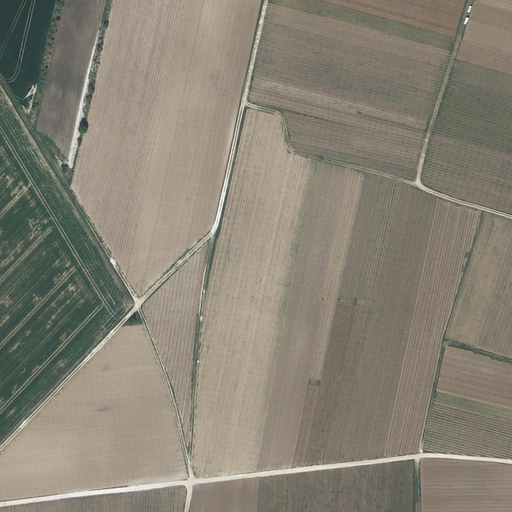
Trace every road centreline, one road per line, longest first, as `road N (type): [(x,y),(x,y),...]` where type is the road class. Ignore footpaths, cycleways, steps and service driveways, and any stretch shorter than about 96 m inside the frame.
road 1 (track): [(511,460),(416,454),(0,503)]
road 2 (track): [(189,466),(214,228),(266,0)]
road 3 (track): [(193,481),(138,304),(0,78)]
road 4 (track): [(511,216),(286,150),(277,113),(243,103)]
road 5 (track): [(214,228),(0,444)]
